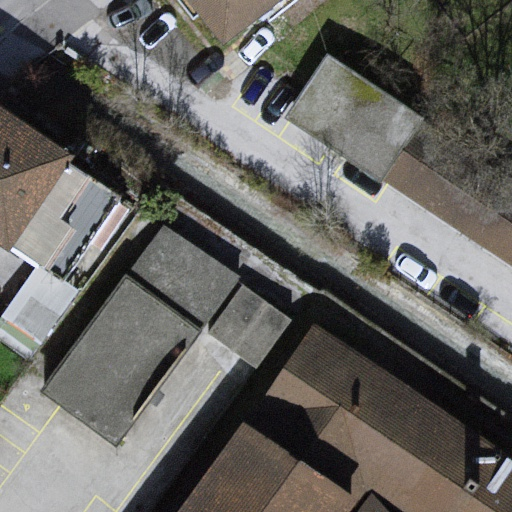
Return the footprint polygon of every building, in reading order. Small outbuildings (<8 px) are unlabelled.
[(191,0),(222,42),(279,0),(191,0)] [(511,182),(422,125),(330,67),(290,130),(511,269),(511,182)] [(0,116),(0,251),(69,298),(128,203),(0,116)] [(242,283),(164,229),(50,396),(125,452),(211,339),(260,372),(295,325),(242,283)] [(511,511),(511,463),(312,328),(178,511),(511,511)]
